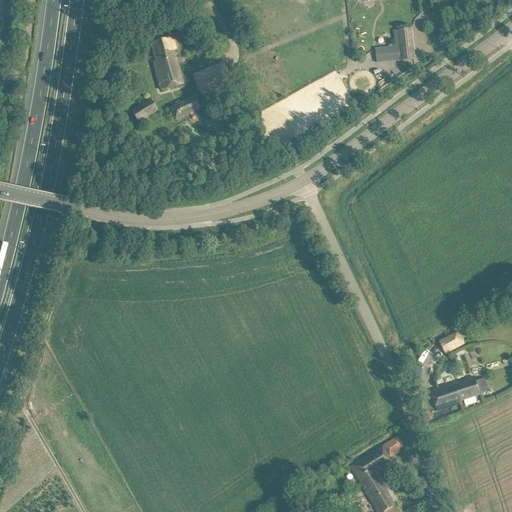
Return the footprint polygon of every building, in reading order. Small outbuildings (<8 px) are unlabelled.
[(395,32),(397,53),(376,56),(377,63),(402,60),(402,61),(414,59),(410,29),(399,31),(395,32)] [(153,62),(156,72),(161,90),(182,85),(174,50),(176,50),(173,38),(151,44),(156,62),(153,62)] [(222,63),(194,76),(202,96),(231,83),(222,63)] [(202,109),(196,95),(169,108),(175,121),(202,109)] [(138,124),(158,111),(150,99),(130,110),(138,124)] [(458,331),(450,335),(439,341),(446,354),(464,344),(458,331)] [(488,391),(486,385),(484,379),(476,382),(474,376),(431,391),(438,411),(462,403),(461,402),(480,395),(480,394),(488,391)] [(398,437),(389,443),(350,466),(360,483),(379,473),(394,464),(390,458),(405,449),(398,437)] [(389,490),(379,473),(360,483),(358,484),(359,487),(362,485),(370,500),(377,511),(398,511),(386,491),(389,490)]
